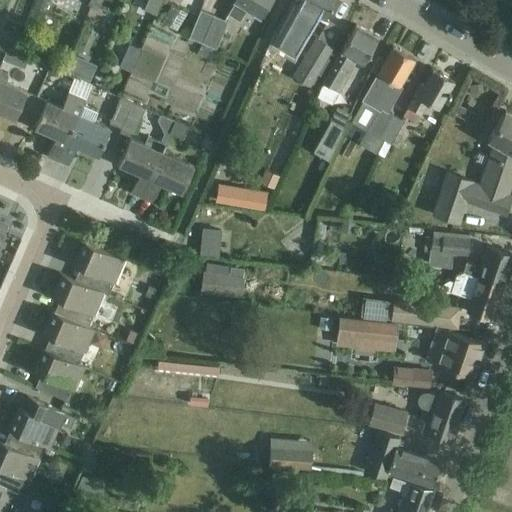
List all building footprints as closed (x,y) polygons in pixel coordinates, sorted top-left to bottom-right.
[(36,0),(34,7),(46,11),(50,0),(36,0)] [(97,11),(102,0),(89,0),(87,5),(97,11)] [(157,15),(163,0),(147,0),(144,9),(157,15)] [(233,0),(235,1),(227,14),(239,21),(247,8),(259,15),(268,0),(233,0)] [(285,24),(280,35),(295,41),(299,32),(306,21),(311,24),(317,15),(323,19),(327,12),(334,0),(295,0),(295,1),(285,24)] [(189,37),(202,43),(214,15),(201,9),(189,37)] [(216,49),(228,21),(214,15),(202,43),(216,49)] [(101,17),(96,29),(108,35),(114,22),(101,17)] [(325,17),(316,33),(329,41),(338,25),(325,17)] [(361,65),(368,54),(378,37),(356,24),(322,82),(323,82),(317,96),(329,102),(333,101),(338,91),(355,62),(361,65)] [(309,86),(316,74),(321,76),(331,60),(326,57),(331,48),(315,40),(294,78),(309,86)] [(363,96),(361,99),(379,110),(380,108),(387,112),(402,86),(399,84),(404,75),(414,58),(393,46),(385,59),(378,56),(370,69),(377,73),(363,96)] [(3,58),(15,63),(19,52),(7,48),(3,58)] [(67,67),(88,77),(95,62),(74,52),(67,67)] [(123,55),(119,66),(131,72),(136,61),(123,55)] [(438,109),(444,99),(454,81),(432,68),(424,82),(420,80),(413,94),(414,95),(402,115),(415,123),(427,103),(438,109)] [(0,70),(0,112),(14,118),(26,91),(5,82),(8,74),(0,70)] [(38,118),(34,126),(55,136),(47,155),(57,160),(82,104),(85,98),(91,84),(74,77),(68,90),(61,107),(45,100),(38,118)] [(482,82),(468,84),(469,94),(483,92),(482,82)] [(109,122),(122,128),(133,103),(120,97),(109,122)] [(145,108),(133,103),(122,128),(134,134),(145,108)] [(97,155),(105,137),(109,128),(93,120),(97,111),(82,104),(57,160),(68,164),(76,146),(97,155)] [(331,119),(343,125),(349,113),(336,107),(331,119)] [(378,137),(391,115),(387,112),(380,108),(379,110),(367,130),(378,137)] [(511,114),(505,111),(488,140),(491,142),(478,184),(471,182),(471,181),(445,172),(431,213),(459,222),(466,201),(505,214),(511,194),(508,193),(511,180),(511,114)] [(391,115),(378,137),(385,140),(378,154),(383,156),(390,143),(402,121),(391,115)] [(338,138),(343,125),(331,119),(325,132),(338,138)] [(169,133),(182,139),(187,127),(175,121),(169,133)] [(148,134),(144,143),(130,137),(118,164),(139,173),(131,192),(141,197),(161,151),(165,142),(148,134)] [(161,151),(141,197),(151,201),(160,182),(181,192),(193,165),(161,151)] [(267,170),(261,182),(273,187),(279,175),(267,170)] [(252,188),(248,206),(264,209),(267,191),(252,188)] [(384,210),(383,222),(397,222),(397,211),(384,210)] [(353,221),(343,220),(342,230),(352,231),(353,221)] [(202,227),(200,253),(219,255),(222,228),(202,227)] [(443,238),(427,236),(426,250),(441,252),(441,253),(466,255),(467,238),(443,236),(443,238)] [(91,286),(108,294),(113,282),(114,282),(124,260),(131,263),(131,262),(77,239),(77,240),(85,244),(76,266),(96,275),(91,286)] [(462,273),(460,273),(477,279),(478,276),(503,285),(511,257),(511,254),(487,246),(479,268),(465,263),(462,273)] [(338,251),(338,264),(345,265),(346,251),(338,251)] [(201,263),(199,291),(229,293),(230,264),(201,263)] [(76,307),(71,319),(87,326),(92,314),(94,315),(103,293),(115,298),(116,297),(108,294),(91,286),(57,272),(56,273),(65,276),(55,298),(76,307)] [(492,319),(503,285),(478,276),(477,279),(460,273),(456,275),(450,292),(471,298),(466,311),(492,319)] [(399,279),(398,288),(414,290),(415,281),(399,279)] [(154,299),(158,289),(149,285),(144,295),(154,299)] [(394,300),(392,320),(447,326),(449,307),(394,300)] [(66,344),(61,356),(78,363),(83,351),(84,352),(94,330),(100,333),(101,332),(87,326),(71,319),(47,309),(47,310),(55,314),(46,336),(66,344)] [(321,316),(319,328),(331,330),(333,318),(321,316)] [(398,323),(339,317),(336,345),(395,351),(398,323)] [(436,326),(431,340),(444,344),(437,364),(454,369),(473,376),(484,342),(465,336),(449,330),(436,326)] [(131,330),(126,340),(135,344),(139,334),(131,330)] [(78,363),(61,356),(38,346),(37,347),(46,351),(36,373),(57,382),(51,394),(68,401),(73,389),(75,390),(85,367),(91,370),(91,369),(78,363)] [(158,363),(158,371),(217,377),(218,369),(158,363)] [(394,367),(393,383),(430,386),(432,371),(394,367)] [(328,385),(329,376),(320,375),(319,383),(328,385)] [(465,399),(446,393),(440,391),(439,395),(427,392),(424,392),(421,393),(419,395),(418,398),(417,400),(418,403),(419,405),(420,407),(422,409),(420,417),(425,419),(420,432),(451,442),(465,399)] [(207,397),(190,395),(189,403),(206,405),(207,397)] [(3,428),(26,437),(43,445),(56,451),(57,450),(50,447),(60,425),(58,424),(59,422),(70,427),(74,416),(33,398),(27,411),(21,408),(12,430),(3,427),(3,428)] [(400,430),(405,411),(373,402),(367,422),(400,430)] [(102,421),(108,408),(99,404),(94,416),(102,421)] [(386,478),(388,470),(431,484),(439,461),(396,447),(399,437),(377,430),(363,471),(386,478)] [(273,436),(270,465),(309,468),(312,440),(273,436)] [(0,467),(6,470),(22,477),(25,478),(36,483),(36,482),(30,479),(39,457),(38,456),(43,445),(26,437),(21,449),(1,441),(0,441),(0,467)] [(0,508),(2,510),(7,511),(19,511),(27,494),(19,490),(17,489),(22,477),(6,470),(1,482),(0,481),(0,508)] [(426,511),(434,490),(415,484),(391,476),(388,487),(401,492),(400,496),(405,497),(399,511),(389,511),(426,511)] [(98,506),(102,482),(88,480),(87,489),(76,488),(74,502),(98,506)] [(54,496),(46,511),(62,511),(67,501),(54,496)]
